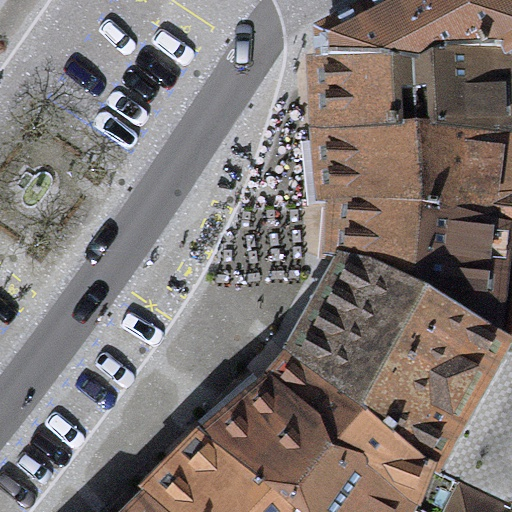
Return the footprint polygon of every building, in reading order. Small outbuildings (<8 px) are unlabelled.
[(511,0),(394,0),(320,38),(321,57),(324,112),(325,137),(505,144),(511,143),(511,0)] [(511,143),(505,144),(325,137),(333,207),(351,205),(498,232),(511,233),(511,143)] [(511,233),(498,232),(351,205),(346,267),(355,270),(367,275),(485,340),(511,349),(511,233)] [(425,469),(462,488),(509,511),(511,511),(511,349),(485,340),(367,275),(355,270),(301,366),(420,472),(423,473),(425,469)] [(420,472),(301,366),(275,396),(388,498),(413,511),(450,511),(462,488),(425,469),(423,473),(420,472)] [(413,511),(388,498),(275,396),(273,394),(215,444),(287,511),(509,511),(462,488),(450,511),(413,511)] [(287,511),(215,444),(183,476),(222,511),(287,511)] [(222,511),(183,476),(155,505),(161,511),(222,511)]
